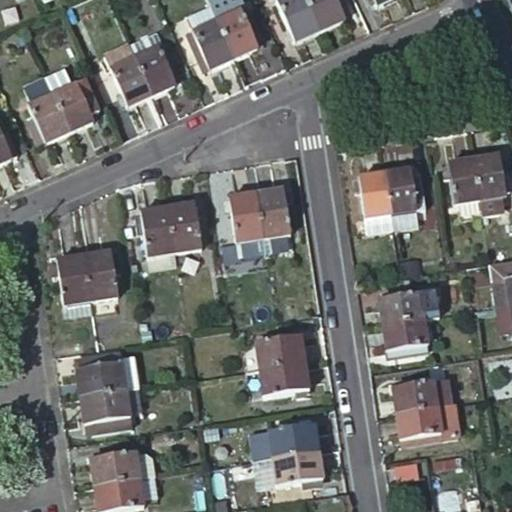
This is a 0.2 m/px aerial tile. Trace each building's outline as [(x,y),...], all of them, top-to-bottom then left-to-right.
[(228,0),(210,8),(234,63),(259,52),(258,50),(254,42),(235,0),(228,0)] [(241,0),(235,0),(254,42),(259,40),(241,0)] [(295,46),(319,36),(303,0),(279,0),(281,3),(277,5),(295,46)] [(344,10),(355,5),(352,0),(303,0),(319,36),(344,24),(342,19),(347,16),(344,10)] [(372,0),(377,10),(398,0),(372,0)] [(209,74),(234,63),(210,8),(185,19),(193,37),(187,39),(199,68),(206,65),(209,73),(209,74)] [(350,22),(347,16),(342,19),(344,24),(350,22)] [(153,39),(129,49),(151,101),(175,90),(173,84),(179,81),(165,49),(159,52),(153,39)] [(254,42),(258,50),(262,47),(259,40),(254,42)] [(126,112),(151,101),(129,49),(104,60),(126,112)] [(206,65),(199,68),(203,76),(209,73),(206,65)] [(46,82),(69,138),(93,127),(91,121),(98,118),(84,87),(72,92),(64,74),(46,82)] [(179,81),(173,84),(175,90),(181,87),(179,81)] [(46,148),(69,138),(46,82),(25,91),(33,110),(29,111),(34,123),(28,126),(37,144),(43,141),(45,147),(46,148)] [(0,169),(11,165),(8,158),(14,155),(6,137),(0,139),(0,138),(0,169)] [(43,141),(37,144),(39,150),(45,147),(43,141)] [(14,155),(8,158),(11,165),(17,162),(14,155)] [(501,160),(474,164),(484,221),(500,218),(503,217),(505,215),(506,212),(506,209),(504,202),(508,202),(501,160)] [(484,221),(474,164),(449,167),(456,210),(460,209),(462,224),(484,221)] [(411,173),(385,177),(394,236),(429,230),(421,178),(412,179),(411,173)] [(394,236),(385,177),(358,182),(368,240),(394,236)] [(255,198),(262,244),(290,239),(283,194),(255,198)] [(234,249),(262,244),(255,198),(228,202),(234,249)] [(167,211),(174,258),(201,254),(194,207),(167,211)] [(148,262),(174,258),(167,211),(141,216),(142,223),(143,234),(148,262)] [(133,217),(135,225),(142,223),(141,216),(133,217)] [(136,235),(143,234),(142,223),(135,225),(136,235)] [(371,257),(397,252),(394,236),(368,240),(371,257)] [(201,254),(174,258),(177,274),(204,269),(201,254)] [(110,256),(83,260),(90,306),(117,302),(112,273),(119,272),(117,262),(110,263),(110,256)] [(174,258),(148,262),(150,278),(177,274),(174,258)] [(68,322),(92,318),(90,306),(83,260),(55,264),(62,310),(66,309),(68,322)] [(511,309),(511,284),(508,285),(508,291),(495,292),(498,311),(500,311),(511,309)] [(378,303),(382,328),(423,322),(419,297),(378,303)] [(511,309),(500,311),(504,336),(511,335),(511,309)] [(423,322),(382,328),(386,355),(393,354),(428,350),(423,322)] [(257,375),(304,367),(300,339),(253,346),(257,375)] [(393,354),(394,361),(428,355),(428,350),(393,354)] [(75,375),(79,402),(138,393),(133,361),(119,363),(118,356),(82,362),(83,374),(75,375)] [(309,396),(304,367),(257,375),(262,403),(309,396)] [(393,392),(397,417),(452,409),(449,384),(393,392)] [(138,393),(79,402),(83,427),(89,426),(92,441),(132,434),(130,420),(141,417),(138,393)] [(452,409),(397,417),(401,445),(442,439),(443,445),(459,442),(454,409),(452,409)] [(89,426),(83,427),(85,442),(92,441),(89,426)] [(272,464),(319,457),(314,429),(267,436),(272,464)] [(402,451),(443,445),(442,439),(401,445),(402,451)] [(89,464),(93,492),(140,484),(136,461),(136,457),(89,464)] [(323,484),(319,457),(272,464),(276,491),(323,484)] [(150,459),(136,461),(140,484),(153,482),(150,459)] [(417,466),(396,469),(398,485),(419,481),(417,466)] [(140,484),(93,492),(96,511),(139,511),(143,511),(140,484)]
